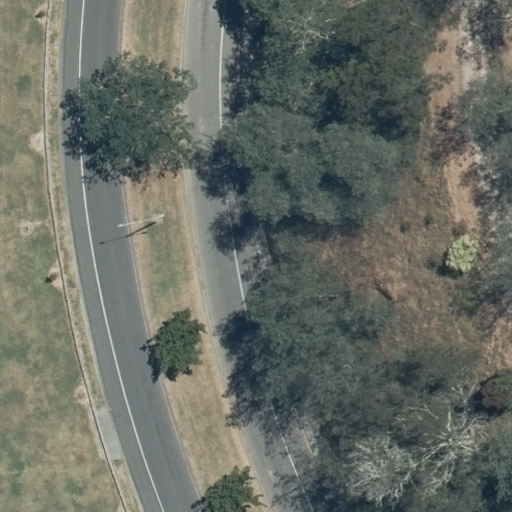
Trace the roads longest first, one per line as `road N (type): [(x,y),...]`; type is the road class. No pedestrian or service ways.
road 1 (tertiary): [(206,0),(202,166),(233,347),(297,511)]
road 2 (tertiary): [(183,511),(162,462),(110,252),(96,153),(93,37),(100,0)]
